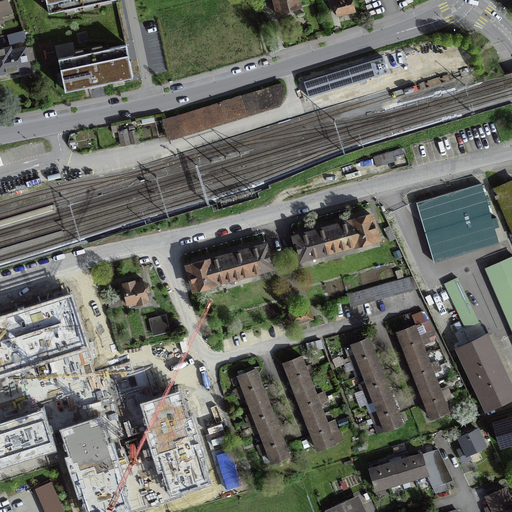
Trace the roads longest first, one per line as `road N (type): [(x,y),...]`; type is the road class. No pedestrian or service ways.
road 1 (residential): [(0,284),(511,152)]
road 2 (residential): [(461,2),(431,21),(263,74),(0,135)]
road 3 (unknown): [(208,357),(217,410),(110,457)]
